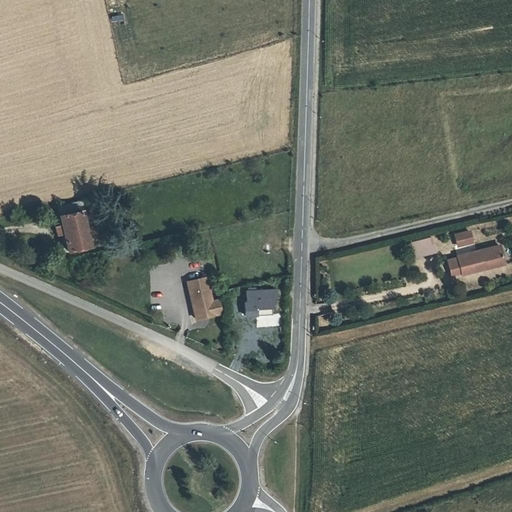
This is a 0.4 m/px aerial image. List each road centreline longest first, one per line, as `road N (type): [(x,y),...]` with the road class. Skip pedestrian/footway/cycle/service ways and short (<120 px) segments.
road 1 (residential): [(299,330),(310,0)]
road 2 (track): [(511,200),(302,248)]
road 3 (primary): [(189,432),(160,423),(48,341)]
road 4 (primary): [(48,341),(155,462)]
road 5 (residential): [(249,469),(258,438),(295,390),(299,330)]
road 6 (residential): [(299,330),(292,371),(273,402),(220,435)]
